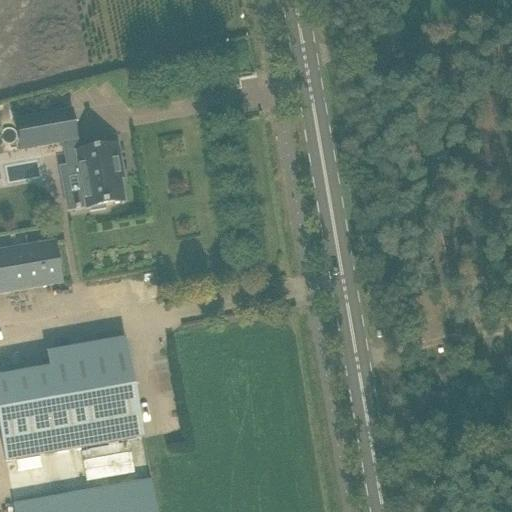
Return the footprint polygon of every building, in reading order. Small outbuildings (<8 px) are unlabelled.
[(76,141),(71,111),(16,121),(21,151),(76,141)] [(123,179),(122,171),(117,146),(75,153),(85,210),(89,209),(90,213),(105,210),(104,206),(124,203),(120,179),(123,179)] [(0,294),(61,284),(54,244),(0,252),(0,294)] [(47,370),(0,378),(0,437),(5,463),(144,438),(125,339),(44,353),(47,370)] [(85,481),(134,473),(129,443),(80,451),(85,481)] [(155,511),(154,501),(94,511),(155,511)]
